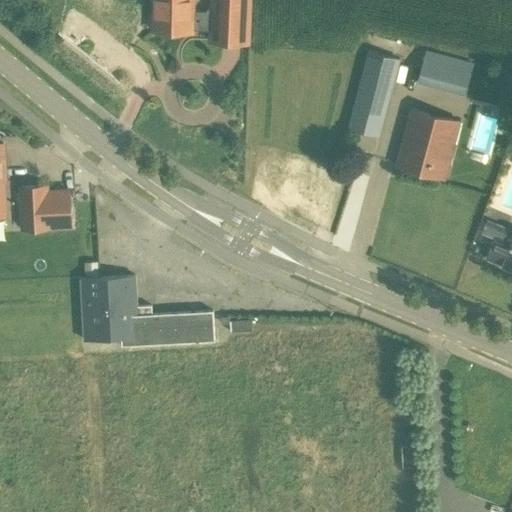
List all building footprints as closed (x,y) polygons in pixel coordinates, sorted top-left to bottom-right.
[(89,12),(91,7),(104,10),(106,0),(72,0),(71,8),(89,12)] [(154,0),(153,30),(192,31),(192,25),(210,26),(210,41),(249,43),(250,0),(211,0),(211,14),(192,13),(193,0),(154,0)] [(474,62),(426,48),(417,79),(465,92),(474,62)] [(400,58),(368,50),(348,127),(379,135),(400,58)] [(445,178),(461,122),(410,108),(395,165),(445,178)] [(511,111),(504,109),(497,134),(511,137),(511,111)] [(46,192),(45,185),(20,186),(22,228),(47,227),(47,226),(70,225),(69,191),(46,192)] [(511,242),(494,235),(485,258),(511,269),(511,242)] [(137,305),(136,301),(135,274),(80,277),(84,339),(122,337),(123,344),(215,339),(214,309),(152,313),(151,304),(137,305)] [(229,320),(229,316),(221,316),(221,323),(230,323),(231,331),(251,330),(251,319),(229,320)] [(414,465),(413,445),(402,445),(403,466),(414,465)]
